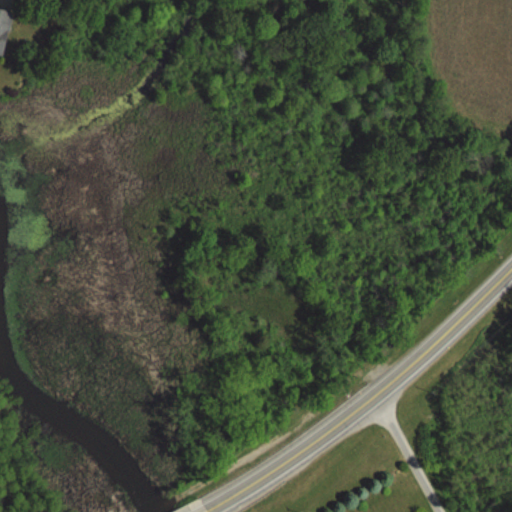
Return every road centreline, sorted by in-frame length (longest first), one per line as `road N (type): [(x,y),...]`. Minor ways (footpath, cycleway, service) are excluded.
road 1 (secondary): [(208,510),(377,397),(511,264)]
road 2 (residential): [(377,397),(440,511)]
